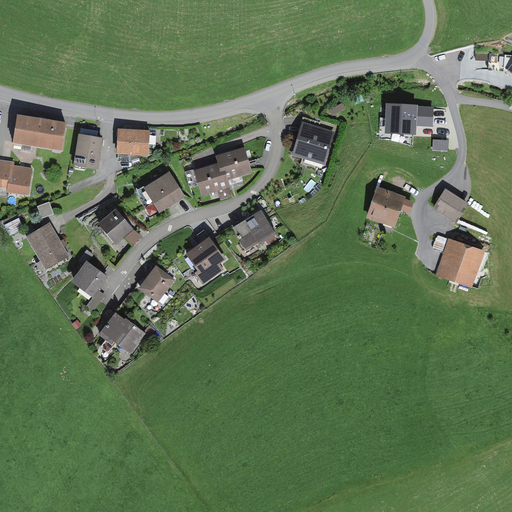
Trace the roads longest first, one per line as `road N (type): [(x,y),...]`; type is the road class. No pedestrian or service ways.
road 1 (residential): [(267,94),(278,138),(261,184),(154,236),(104,294)]
road 2 (unclassified): [(267,94),(145,118),(0,91)]
road 3 (unclassified): [(428,0),(430,23),(413,55),(341,68),(267,94)]
